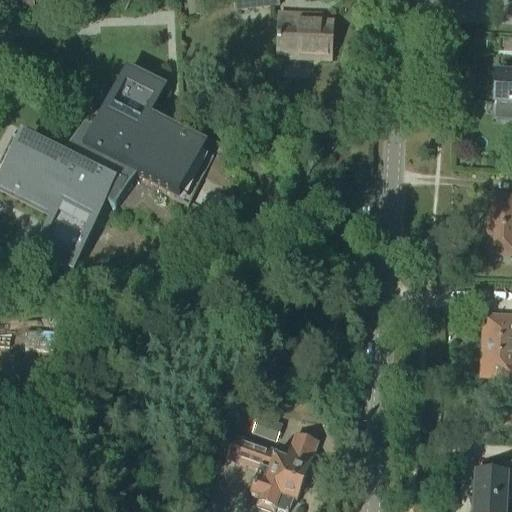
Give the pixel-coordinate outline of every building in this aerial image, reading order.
[(8,0),(2,0),(3,13),(33,11),(32,0),(8,0)] [(187,0),(190,17),(203,15),(201,0),(187,0)] [(236,0),(238,12),(279,7),(277,0),(236,0)] [(333,65),(334,25),(322,24),(323,17),(278,15),(277,63),(333,65)] [(166,87),(129,69),(98,132),(99,132),(96,137),(85,132),(62,163),(59,161),(60,160),(12,136),(0,159),(0,193),(53,220),(34,258),(70,276),(103,211),(102,211),(105,206),(115,213),(138,182),(140,183),(139,185),(188,209),(196,192),(213,159),(147,125),(166,87)] [(511,76),(498,76),(495,119),(511,119),(511,76)] [(511,257),(511,199),(490,199),(488,256),(511,257)] [(511,380),(511,321),(484,320),(481,380),(511,380)] [(276,445),(282,429),(259,421),(253,436),(276,445)] [(297,505),(318,446),(296,439),(287,462),(276,458),(277,454),(235,440),(227,461),(260,473),(252,498),(259,501),(257,510),(263,511),(274,511),(275,511),(274,511),(289,511),(293,504),(297,505)] [(506,477),(477,476),(475,511),(504,511),(505,501),(510,501),(510,486),(506,485),(506,477)]
